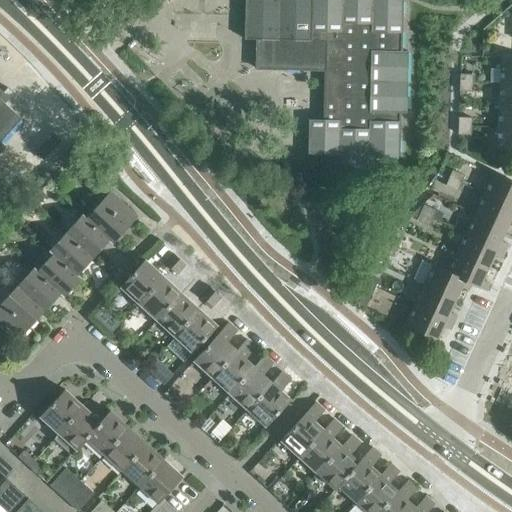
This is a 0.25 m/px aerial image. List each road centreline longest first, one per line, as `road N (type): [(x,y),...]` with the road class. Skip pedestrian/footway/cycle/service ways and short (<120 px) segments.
road 1 (unclassified): [(10,0),(317,328),(440,438)]
road 2 (residential): [(72,335),(79,317),(155,234),(166,235),(318,383),(473,511)]
road 3 (residential): [(267,511),(72,335)]
road 4 (residential): [(440,438),(511,288)]
